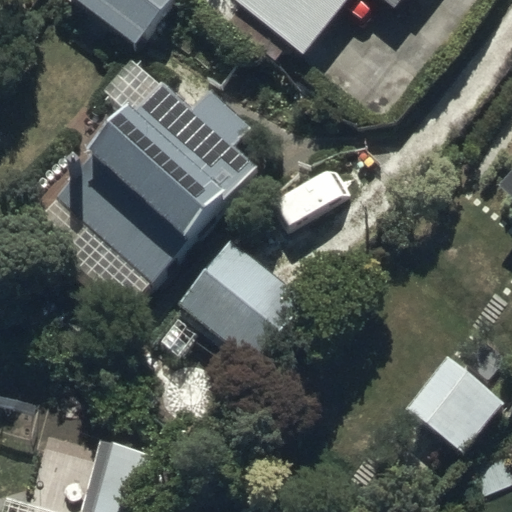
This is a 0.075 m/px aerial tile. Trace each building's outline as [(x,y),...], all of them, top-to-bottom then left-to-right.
[(173,0),(80,0),(139,45),(173,0)] [(234,0),(233,1),(242,8),(231,23),(276,60),(291,41),(308,54),(351,0),(234,0)] [(192,112),(161,84),(57,197),(153,284),(261,167),(239,147),(254,130),(211,90),(192,112)] [(511,173),(498,190),(511,201),(511,173)] [(234,242),(181,302),(258,365),(309,307),(234,242)] [(504,402),(448,357),(408,408),(464,452),(504,402)]
